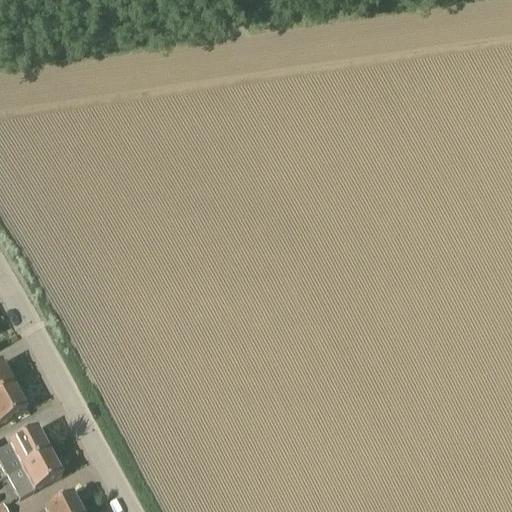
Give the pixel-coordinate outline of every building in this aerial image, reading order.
[(0,398),(13,391),(1,368),(0,368),(0,398)] [(0,429),(26,415),(13,391),(0,398),(0,429)] [(0,467),(7,480),(49,458),(36,434),(0,453),(0,467)] [(20,503),(62,481),(49,458),(7,480),(14,493),(20,503)] [(78,511),(72,500),(49,511),(78,511)]
